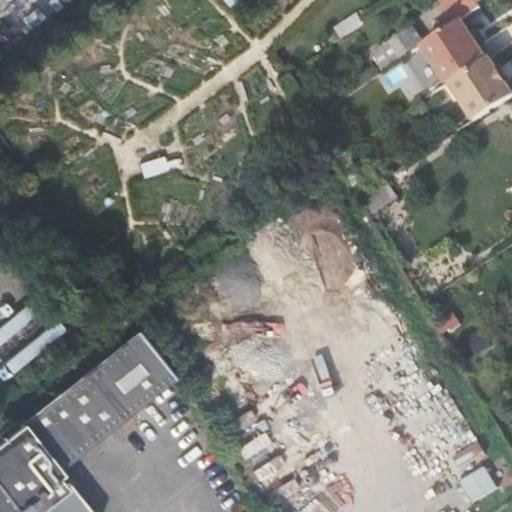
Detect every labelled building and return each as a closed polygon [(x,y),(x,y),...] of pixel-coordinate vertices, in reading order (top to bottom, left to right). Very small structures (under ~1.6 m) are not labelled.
[(0,0),(0,11),(20,34),(39,17),(24,0),(0,0)] [(457,0),(468,16),(483,6),(480,1),(481,0),(457,0)] [(348,35),(365,23),(359,14),(342,25),(348,35)] [(464,18),(425,44),(450,82),(451,80),(489,56),(481,42),(473,31),(464,18)] [(330,34),(337,43),(348,35),(342,25),(330,34)] [(477,29),(473,31),(481,42),(484,40),(477,29)] [(0,55),(12,44),(0,30),(0,55)] [(451,80),(476,118),(511,95),(511,85),(508,80),(500,68),(491,54),(489,56),(451,80)] [(500,68),(508,80),(511,77),(504,66),(500,68)] [(353,163),(343,170),(359,195),(369,189),(353,163)] [(387,178),(359,196),(371,214),(399,196),(387,178)] [(247,263),(170,310),(257,455),(258,455),(260,457),(263,458),(266,459),(268,459),(271,459),(274,459),(276,457),(342,415),(338,408),(413,361),(324,217),(321,215),(318,214),(315,213),(312,213),(309,213),(306,214),(303,215),(241,253),(247,263)] [(88,436),(94,444),(174,381),(136,333),(135,334),(136,335),(0,442),(0,511),(85,511),(63,484),(59,486),(52,477),(55,474),(49,466),(88,436)]
